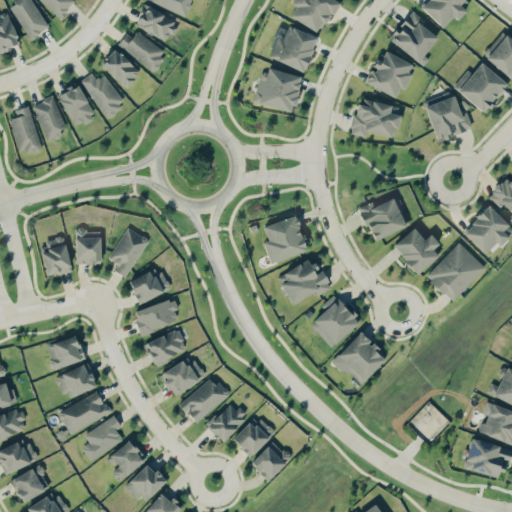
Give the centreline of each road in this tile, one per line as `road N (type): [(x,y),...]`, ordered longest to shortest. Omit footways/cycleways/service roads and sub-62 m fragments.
road 1 (residential): [(226,285),(278,368),(371,453),(451,495),(511,510)]
road 2 (residential): [(378,0),(330,82),(317,164),(346,252),(397,312)]
road 3 (tertiary): [(225,133),(199,123),(170,133),(155,171),(167,195),(197,207),(231,190),(238,155),(225,133)]
road 4 (residential): [(212,481),(144,408),(97,298)]
road 5 (residential): [(108,8),(64,52),(0,82)]
road 6 (residential): [(32,311),(0,184)]
